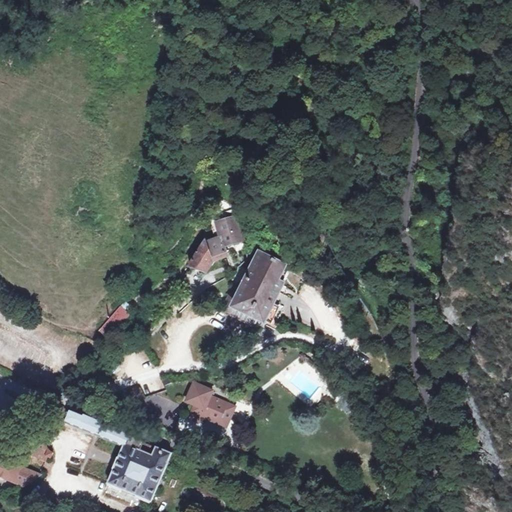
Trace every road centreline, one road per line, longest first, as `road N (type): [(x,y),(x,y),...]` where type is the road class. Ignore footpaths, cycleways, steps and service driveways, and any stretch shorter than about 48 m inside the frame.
road 1 (unclassified): [(440,511),(404,219),(422,35),(410,0)]
road 2 (unclassified): [(21,411),(61,399),(332,511)]
